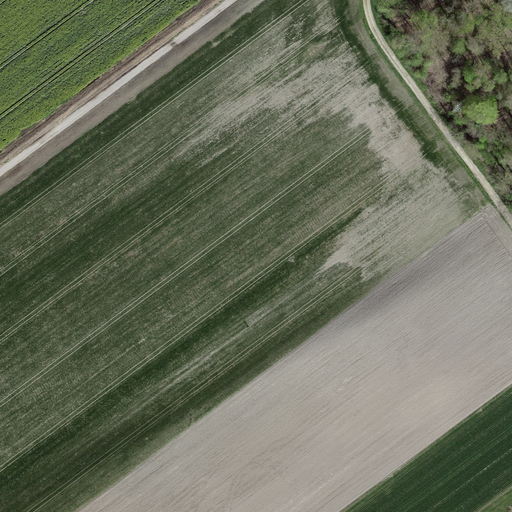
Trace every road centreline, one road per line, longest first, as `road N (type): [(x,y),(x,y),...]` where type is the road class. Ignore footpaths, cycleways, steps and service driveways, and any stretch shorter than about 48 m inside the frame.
road 1 (track): [(238,0),(0,171)]
road 2 (track): [(511,224),(378,38),(365,0)]
